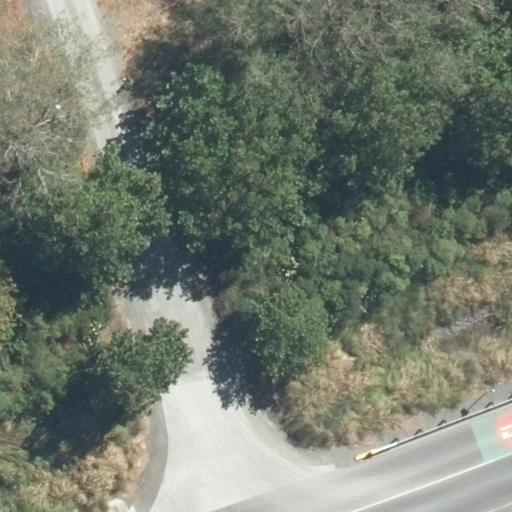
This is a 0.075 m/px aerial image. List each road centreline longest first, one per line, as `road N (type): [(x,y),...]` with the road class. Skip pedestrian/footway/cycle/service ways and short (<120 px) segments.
road 1 (track): [(75,0),(232,511)]
road 2 (trunk): [(280,511),(511,422)]
